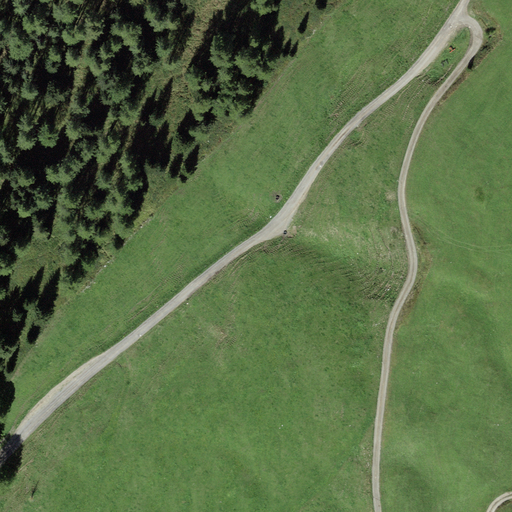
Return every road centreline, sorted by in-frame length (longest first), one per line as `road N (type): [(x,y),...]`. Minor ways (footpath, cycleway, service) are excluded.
road 1 (track): [(470,0),(410,79),(325,157),(279,222),(36,419),(0,464)]
road 2 (track): [(458,15),(476,27),(479,46),(422,125),(403,183),(413,265),(390,334),(378,458),(382,511)]
